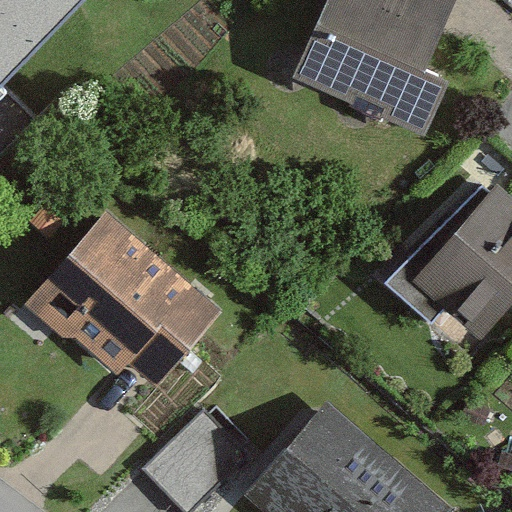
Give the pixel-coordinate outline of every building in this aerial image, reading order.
[(0,68),(69,0),(0,0),(0,86),(7,80),(0,73),(0,68)] [(438,74),(459,0),(336,0),(310,89),(398,116),(395,128),(446,143),(464,82),(438,74)] [(511,337),(511,209),(485,191),(423,282),(509,341),(511,337)] [(221,304),(101,210),(26,305),(109,371),(124,352),(160,381),(221,304)] [(446,511),(448,511),(313,401),(238,492),(262,511),(446,511)] [(188,511),(245,454),(201,411),(144,470),(187,511),(188,511)]
